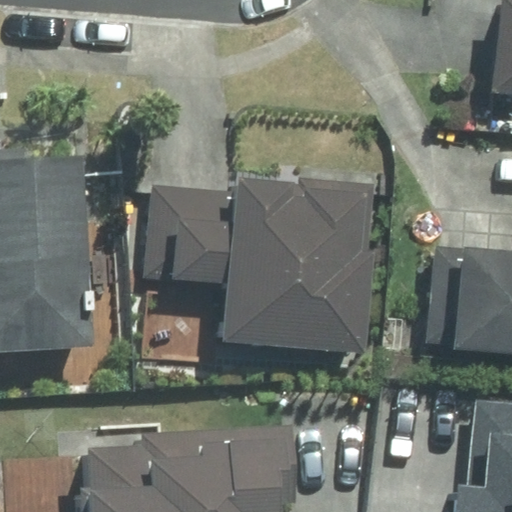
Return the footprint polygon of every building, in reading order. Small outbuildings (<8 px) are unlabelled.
[(511,9),(473,7),(467,104),(511,107),(511,9)] [(65,178),(0,176),(0,369),(59,371),(65,178)] [(283,197),(139,193),(136,288),(199,290),(197,355),(346,360),(349,267),(337,267),(339,221),(359,221),(360,186),(283,183),(283,197)] [(417,259),(410,361),(511,368),(511,244),(505,244),(503,264),(417,259)] [(280,441),(123,437),(123,469),(66,467),(65,508),(46,507),(45,511),(248,511),(250,462),(279,463),(280,441)]
